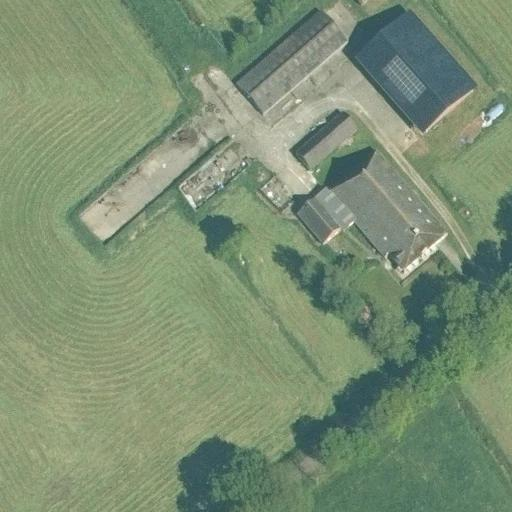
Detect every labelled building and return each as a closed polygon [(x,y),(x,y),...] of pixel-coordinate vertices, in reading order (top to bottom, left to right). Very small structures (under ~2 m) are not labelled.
[(349,0),(359,11),(371,0),(349,0)] [(263,118),(348,46),(321,15),(237,87),(263,118)] [(408,21),(362,62),(426,135),(472,94),(408,21)] [(344,96),(356,84),(346,74),(334,86),(344,96)] [(310,173),(357,132),(344,116),(296,157),(310,173)] [(102,246),(170,186),(162,178),(176,165),(165,154),(105,207),(108,210),(87,228),(102,246)] [(323,249),(342,233),(343,234),(354,225),(385,261),(389,258),(404,276),(448,238),(376,155),(329,195),(327,193),(296,218),(323,249)] [(328,249),(337,261),(322,272),(349,308),(377,287),(360,264),(366,259),(348,235),(328,249)]
